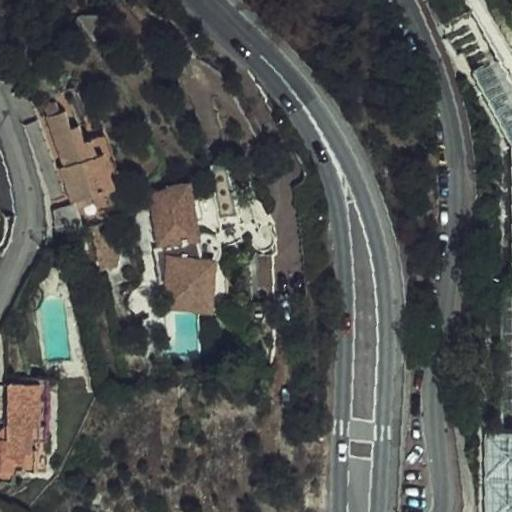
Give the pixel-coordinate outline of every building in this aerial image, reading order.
[(511,92),(493,61),(473,72),(511,143),(511,294),(505,295),(501,414),(511,413),(511,92)] [(45,202),(48,200),(87,185),(73,148),(66,151),(59,134),(52,137),(46,122),(38,125),(32,108),(28,110),(24,100),(12,105),(37,166),(31,168),(45,202)] [(75,128),(59,134),(66,151),(73,148),(87,185),(48,200),(55,218),(95,203),(89,190),(98,186),(75,128)] [(144,241),(181,235),(180,225),(171,176),(135,182),(143,222),(144,241)] [(84,214),(65,223),(82,260),(97,253),(96,242),(84,214)] [(180,225),(181,235),(191,233),(190,226),(180,225)] [(200,233),(198,231),(195,229),(190,226),(191,233),(181,235),(183,250),(197,251),(200,248),(202,246),(202,242),(203,239),(202,236),(200,233)] [(183,250),(181,235),(144,241),(139,242),(143,277),(148,277),(150,296),(195,298),(197,251),(183,250)] [(233,284),(256,285),(256,274),(250,240),(235,239),(233,284)] [(203,356),(157,357),(158,380),(158,403),(161,404),(204,404),(203,356)] [(0,372),(0,394),(10,396),(11,373),(0,372)] [(0,441),(3,441),(3,427),(10,426),(10,396),(0,394),(0,441)] [(168,413),(168,428),(180,428),(180,413),(168,413)] [(511,511),(511,433),(482,433),(482,511),(511,511)]
